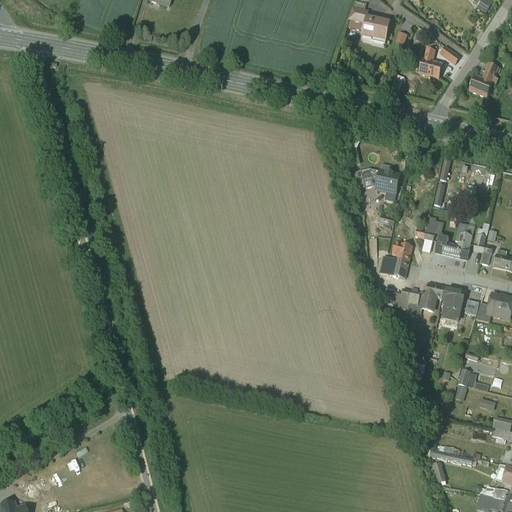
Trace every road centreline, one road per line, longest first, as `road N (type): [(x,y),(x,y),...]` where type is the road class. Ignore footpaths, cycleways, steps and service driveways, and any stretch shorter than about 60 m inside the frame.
road 1 (unclassified): [(32,43),(153,511)]
road 2 (secondary): [(32,43),(430,127)]
